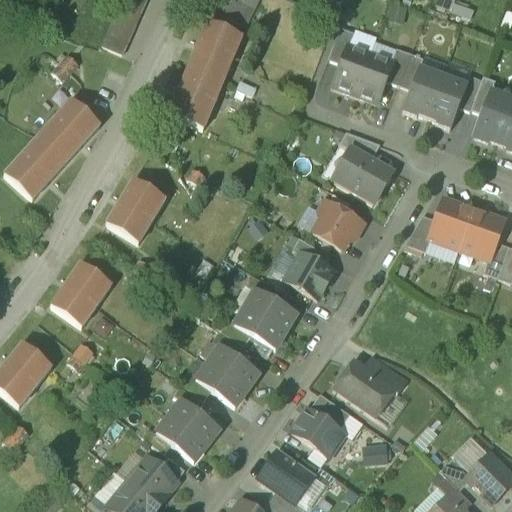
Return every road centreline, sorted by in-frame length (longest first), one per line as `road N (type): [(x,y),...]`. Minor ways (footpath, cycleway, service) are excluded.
road 1 (residential): [(198,511),(349,314),(430,163),(511,191)]
road 2 (residential): [(0,312),(105,166),(181,0)]
